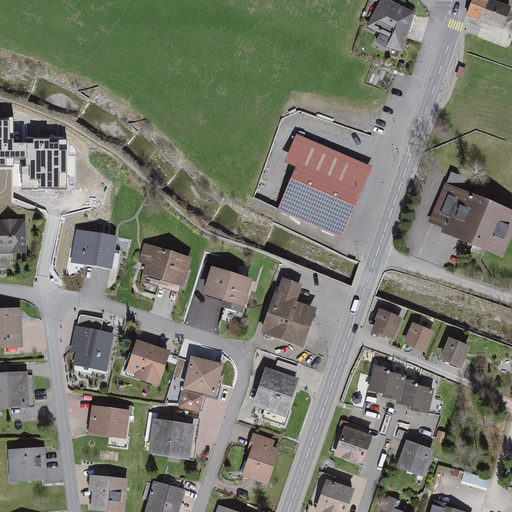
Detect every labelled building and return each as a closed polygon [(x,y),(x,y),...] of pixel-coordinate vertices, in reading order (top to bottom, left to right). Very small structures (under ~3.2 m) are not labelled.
[(412,17),(378,0),(376,0),(364,27),(383,35),(379,45),(401,51),(412,17)] [(508,7),(489,0),(473,0),(467,17),(500,29),(508,7)] [(466,70),(459,67),(456,78),(463,80),(466,70)] [(367,167),(293,137),(282,165),(293,169),(276,211),(338,237),(367,167)] [(511,239),(511,214),(444,185),(428,224),(443,230),(441,235),(502,262),(511,239)] [(22,223),(0,222),(0,255),(21,256),(22,223)] [(115,241),(76,232),(70,262),(109,270),(115,241)] [(189,261),(146,248),(138,277),(180,289),(189,261)] [(247,282),(209,271),(201,298),(238,310),(247,282)] [(297,288),(276,281),(258,334),(297,347),(309,309),(292,304),(297,288)] [(400,320),(377,311),(368,331),(391,341),(400,320)] [(19,312),(0,312),(0,350),(20,350),(19,312)] [(431,334),(412,326),(403,347),(422,355),(431,334)] [(113,336),(78,328),(70,362),(105,370),(113,336)] [(468,350),(445,341),(436,362),(459,371),(468,350)] [(166,356),(134,346),(124,378),(155,388),(166,356)] [(218,369),(188,361),(180,392),(210,400),(218,369)] [(391,368),(375,364),(369,388),(382,391),(381,395),(396,398),(395,401),(410,405),(410,408),(429,413),(435,387),(420,383),(420,381),(405,377),(406,374),(390,371),(391,368)] [(247,409),(281,420),(294,382),(261,370),(247,409)] [(30,375),(0,376),(0,411),(31,411),(30,375)] [(125,411),(91,408),(88,438),(122,441),(125,411)] [(187,426),(150,421),(145,456),(182,462),(187,426)] [(370,441),(341,432),(332,460),(361,469),(370,441)] [(237,479),(262,488),(277,444),(249,434),(244,448),(247,449),(237,479)] [(430,455),(402,446),(394,472),(421,481),(430,455)] [(44,483),(42,451),(5,453),(7,486),(44,483)] [(87,511),(119,511),(123,484),(86,478),(83,494),(88,495),(86,511),(87,511)] [(345,511),(352,491),(323,482),(314,510),(319,511),(345,511)] [(177,511),(183,493),(150,484),(142,511),(177,511)]
